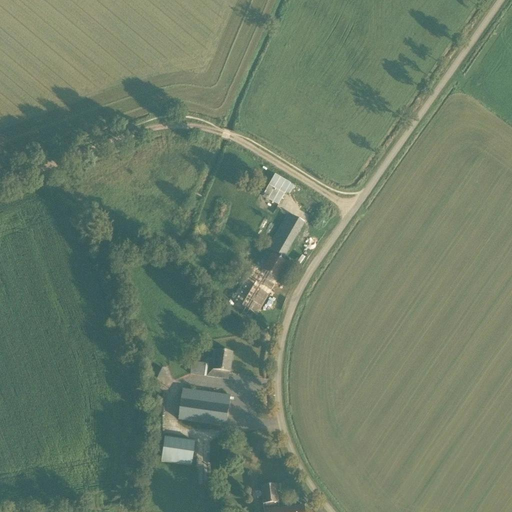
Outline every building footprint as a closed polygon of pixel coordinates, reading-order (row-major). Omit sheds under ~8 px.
[(286,192),(290,194),(295,185),(274,174),(262,196),(279,205),(286,192)] [(277,231),(267,249),(284,259),(294,241),(304,223),(288,214),(277,231)] [(231,302),(247,312),(256,317),(287,264),(271,254),(264,266),(257,262),(248,277),(246,276),(231,302)] [(206,377),(207,377),(228,380),(232,353),(215,351),(213,366),(208,365),(206,377)] [(191,376),(203,377),(205,367),(192,365),(191,376)] [(162,369),(154,371),(157,379),(164,376),(162,369)] [(178,421),(216,426),(225,427),(230,396),(182,390),(178,421)] [(190,466),(194,443),(164,439),(161,462),(190,466)] [(196,485),(170,484),(170,508),(196,509),(196,485)] [(260,487),(263,511),(303,511),(303,507),(278,509),(275,485),(260,487)]
